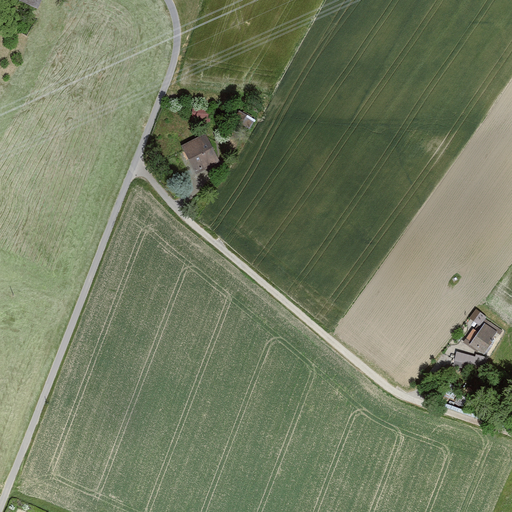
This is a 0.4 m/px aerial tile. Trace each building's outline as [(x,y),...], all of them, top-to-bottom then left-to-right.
[(41,0),(12,0),(37,11),(41,0)] [(200,130),(173,141),(187,176),(215,165),(200,130)] [(478,324),(484,320),(479,312),(473,315),(478,324)] [(501,338),(482,325),(467,346),(485,359),(501,338)] [(458,350),(453,364),(474,371),(479,357),(458,350)]
